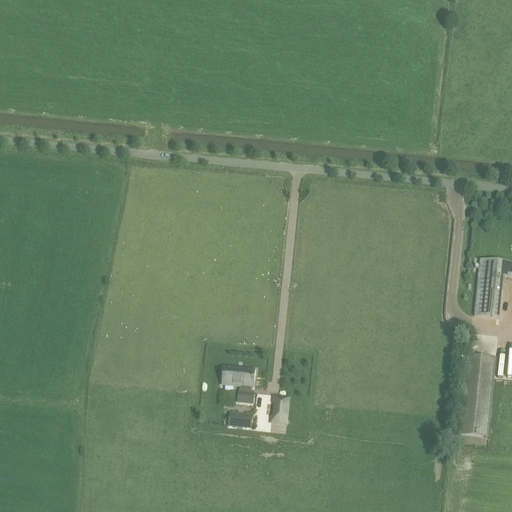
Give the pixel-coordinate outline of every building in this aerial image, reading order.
[(511,264),(480,261),(475,317),(500,320),(504,279),(511,279),(511,264)] [(496,359),(467,356),(459,436),(488,438),(496,359)] [(245,371),(245,370),(224,368),(223,386),(224,382),(236,383),(235,387),(241,388),(240,394),(239,393),(238,403),(253,405),(254,395),(251,395),(251,389),(252,389),(254,372),(245,371)] [(272,417),(271,423),(286,425),(289,399),(274,397),(273,404),(275,404),(274,417),(272,417)] [(243,428),(250,429),(252,417),(244,416),(243,428)] [(236,428),(237,418),(230,417),(229,427),(236,428)] [(259,462),(260,442),(248,441),(247,462),(259,462)] [(271,462),(289,464),(289,468),(307,470),(309,457),(290,455),(291,444),(273,442),(271,462)]
